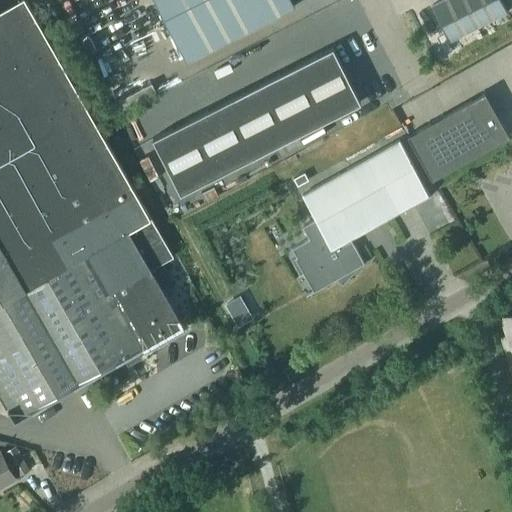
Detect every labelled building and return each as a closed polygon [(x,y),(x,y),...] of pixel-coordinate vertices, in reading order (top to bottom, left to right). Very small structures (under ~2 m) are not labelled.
[(0,391),(15,419),(182,323),(161,287),(172,281),(161,262),(173,255),(26,0),(15,0),(0,9),(0,391)] [(292,0),(156,0),(186,60),(296,6),(292,0)] [(440,0),(432,4),(450,40),(507,11),(501,0),(440,0)] [(333,46),(224,101),(153,137),(181,193),(252,156),(361,101),(333,46)] [(107,99),(112,113),(120,110),(124,119),(144,111),(138,96),(156,89),(152,80),(107,99)] [(485,94),(409,139),(434,182),(510,138),(485,94)] [(297,256),(292,259),(300,274),(303,272),(311,285),(319,287),(336,278),(342,284),(361,264),(364,262),(351,239),(430,194),(399,139),(303,193),(316,218),(302,226),(309,238),(292,247),(297,256)] [(270,204),(288,195),(278,176),(260,186),(270,204)] [(4,451),(19,476),(31,469),(16,444),(4,451)] [(0,451),(0,484),(14,477),(0,451)]
